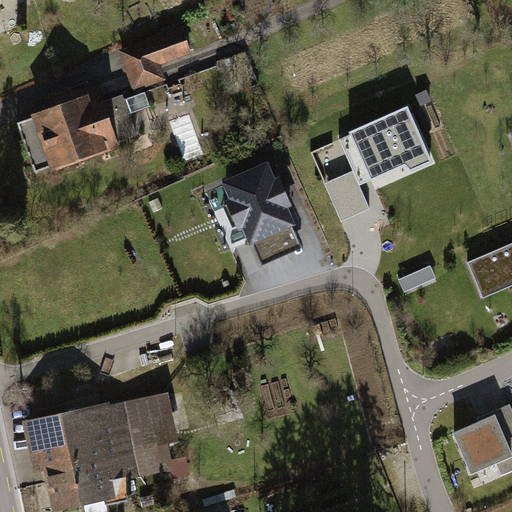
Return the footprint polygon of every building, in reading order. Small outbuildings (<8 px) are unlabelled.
[(179,31),(119,52),(135,95),(164,84),(160,69),(190,58),(179,31)] [(96,94),(25,118),(47,177),(117,153),(96,94)] [(112,102),(115,129),(132,127),(128,100),(112,102)] [(316,149),(343,221),(373,210),(366,191),(435,166),(415,112),(316,149)] [(270,165),(221,186),(229,204),(223,207),(236,236),(243,236),(251,252),(297,232),(290,216),(295,214),(280,182),(278,183),(270,165)] [(511,247),(465,267),(481,306),(511,293),(511,247)] [(124,398),(19,420),(32,481),(40,480),(47,511),(63,511),(115,501),(111,480),(140,474),(124,398)] [(511,408),(509,402),(451,426),(470,471),(496,460),(501,473),(511,468),(511,408)]
